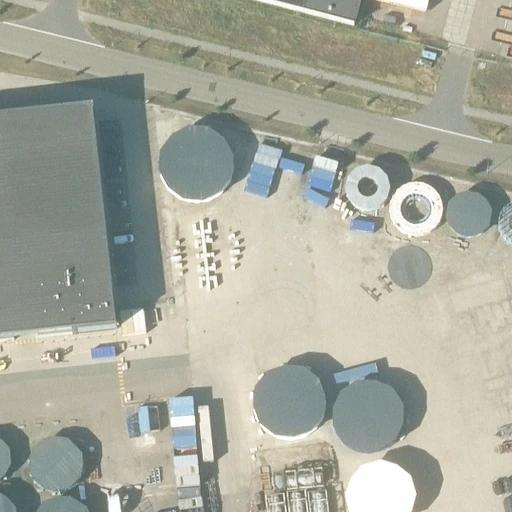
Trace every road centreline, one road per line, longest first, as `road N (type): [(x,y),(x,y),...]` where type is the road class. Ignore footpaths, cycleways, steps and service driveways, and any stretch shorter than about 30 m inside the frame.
road 1 (tertiary): [(0,37),(511,160)]
road 2 (unknown): [(129,70),(116,111),(0,94)]
